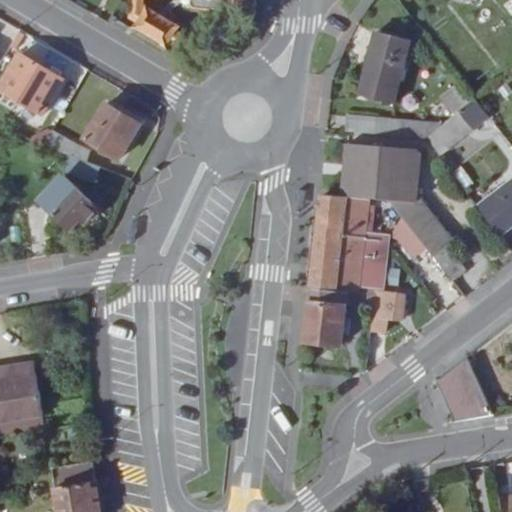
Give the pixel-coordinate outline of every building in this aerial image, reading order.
[(134,0),(133,25),(143,31),(142,34),(169,49),(170,47),(182,54),(188,43),(176,37),(178,34),(151,18),(150,20),(145,18),(146,2),(149,0),(134,0)] [(378,31),(362,95),(396,104),(412,40),(378,31)] [(45,113),(66,79),(24,53),(3,88),(45,113)] [(456,115),(463,110),(477,99),(463,81),(442,98),(456,115)] [(477,99),(463,110),(476,127),(491,115),(477,99)] [(88,138),(122,157),(142,122),(108,103),(88,138)] [(456,115),(448,122),(461,138),(476,127),(463,110),(456,115)] [(426,138),(428,137),(444,125),(351,116),(349,132),(426,138)] [(448,122),(428,137),(442,153),(461,138),(448,122)] [(45,144),(70,153),(88,160),(91,150),(54,129),(45,144)] [(419,150),(350,145),(345,197),(371,200),(390,202),(420,199),(424,158),(419,150)] [(101,165),(88,160),(70,153),(64,166),(94,180),(101,165)] [(43,198),(74,228),(86,215),(90,220),(101,207),(66,175),(43,198)] [(511,182),(480,207),(502,235),(511,227),(511,182)] [(371,200),(345,197),(324,195),(318,243),(313,289),(351,292),(361,293),(371,200)] [(390,202),(438,260),(452,248),(456,244),(420,199),(390,202)] [(452,248),(438,260),(454,280),(468,269),(452,248)] [(346,346),(351,292),(313,289),(307,342),(346,346)] [(376,291),(376,295),(371,340),(386,341),(389,318),(405,319),(408,295),(391,293),(376,291)] [(456,422),(495,415),(469,357),(438,381),(456,422)] [(0,423),(45,415),(36,362),(0,368),(0,423)] [(62,511),(104,511),(96,461),(55,467),(62,511)]
